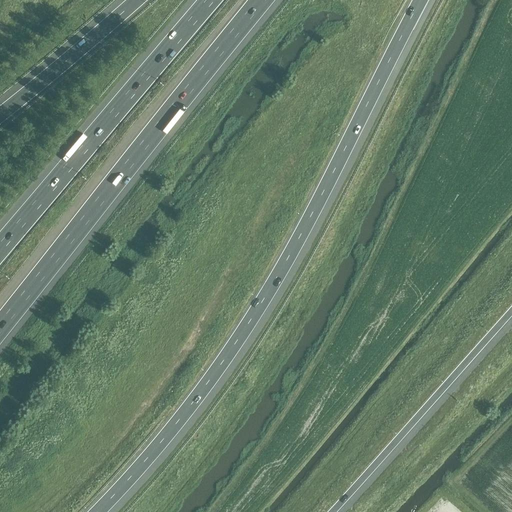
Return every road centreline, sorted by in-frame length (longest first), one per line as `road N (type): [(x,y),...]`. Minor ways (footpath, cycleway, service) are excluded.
road 1 (motorway): [(98,511),(192,404),(263,300),(421,0)]
road 2 (motorway): [(0,327),(264,0)]
road 3 (motorway): [(211,0),(0,249)]
road 4 (motorway): [(332,511),(511,310)]
road 5 (motorway): [(137,0),(0,116)]
